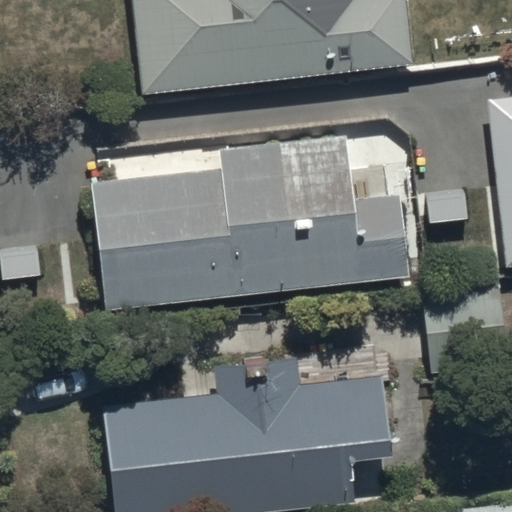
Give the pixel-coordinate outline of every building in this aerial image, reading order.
[(130,0),(139,77),(410,47),(405,0),(130,0)] [(511,50),(421,61),(430,146),(511,137),(506,91),(511,90),(511,50)] [(341,117),(215,132),(217,147),(87,162),(103,291),(404,255),(396,181),(350,186),(341,117)] [(500,267),(419,274),(427,358),(508,350),(500,267)] [(216,375),(97,389),(112,511),(148,511),(349,487),(343,444),(384,439),(375,360),(292,370),(288,340),(213,349),(216,375)] [(511,511),(511,487),(444,494),(445,511),(511,511)]
